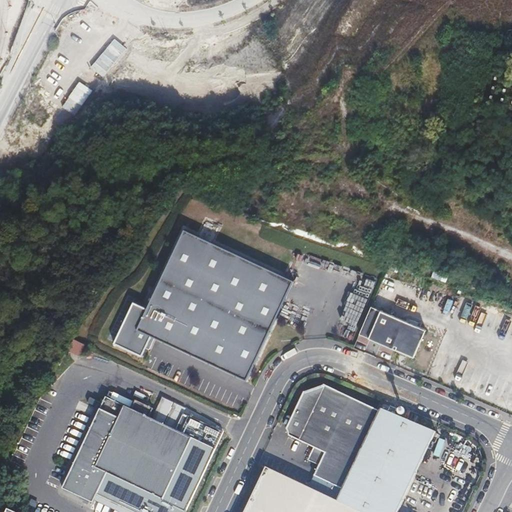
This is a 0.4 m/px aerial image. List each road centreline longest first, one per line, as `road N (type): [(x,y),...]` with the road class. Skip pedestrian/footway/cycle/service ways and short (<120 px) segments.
road 1 (residential): [(373,374),(333,359),(297,361),(273,388),(214,511)]
road 2 (residential): [(373,374),(511,435)]
road 3 (tertiary): [(251,0),(167,22),(111,0)]
road 4 (tertiary): [(62,0),(0,110)]
